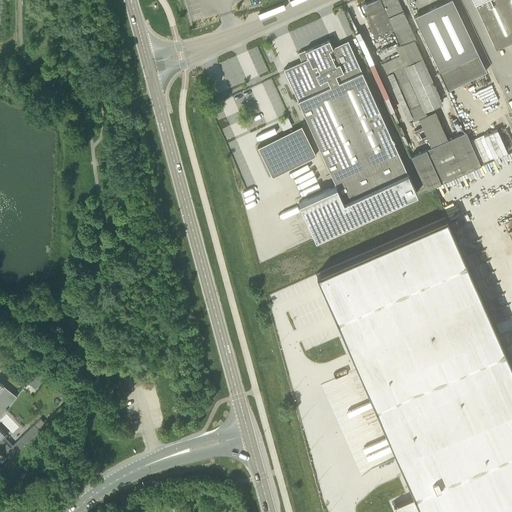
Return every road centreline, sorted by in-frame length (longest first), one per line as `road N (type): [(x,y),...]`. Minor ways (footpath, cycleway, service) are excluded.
road 1 (tertiary): [(248,435),(148,66)]
road 2 (residential): [(73,511),(159,459),(248,435)]
road 3 (unclassified): [(148,66),(316,0)]
road 4 (unknown): [(203,47),(258,184),(264,194),(284,194)]
